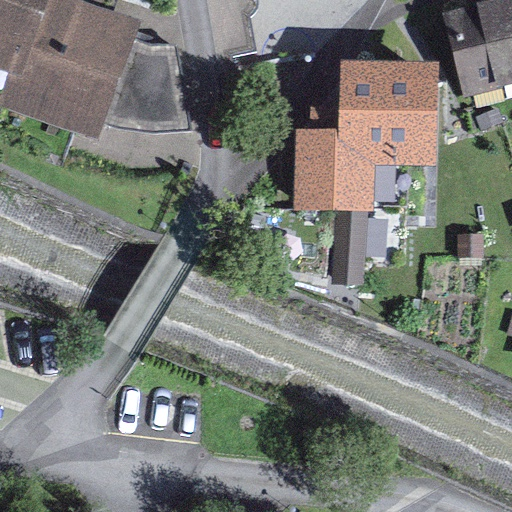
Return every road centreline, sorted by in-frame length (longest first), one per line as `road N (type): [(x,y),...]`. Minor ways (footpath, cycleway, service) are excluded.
road 1 (residential): [(72,457),(90,388),(223,171),(194,0)]
road 2 (residential): [(72,457),(440,502),(460,511)]
